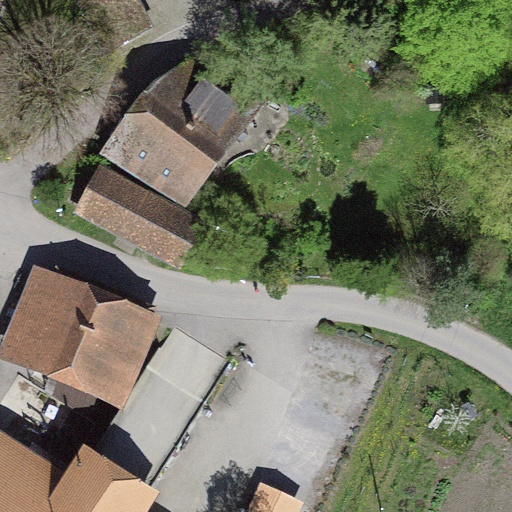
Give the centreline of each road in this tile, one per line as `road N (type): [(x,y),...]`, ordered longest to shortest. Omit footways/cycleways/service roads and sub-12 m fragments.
road 1 (unclassified): [(511,371),(443,328),(401,313),(167,287),(0,222)]
road 2 (unclassified): [(0,189),(167,54),(292,0)]
